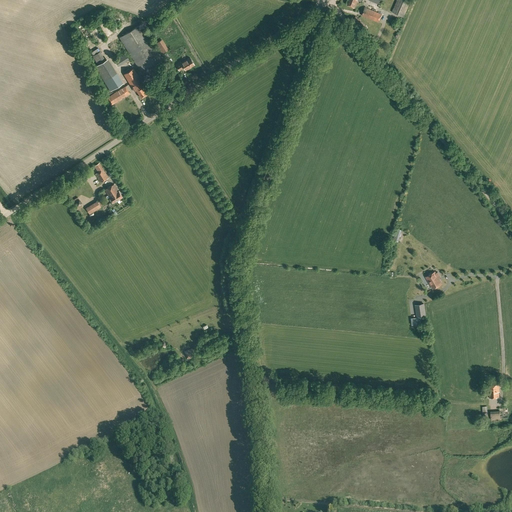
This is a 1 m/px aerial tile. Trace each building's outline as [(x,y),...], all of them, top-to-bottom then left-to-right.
[(403,17),(410,2),(405,0),(396,0),(392,12),(403,17)] [(378,22),(381,14),(364,7),(362,16),(378,22)] [(161,57),(141,24),(119,38),(140,72),(157,62),(159,66),(167,61),(166,58),(169,56),(167,53),(161,57)] [(100,52),(93,56),(98,64),(105,60),(100,52)] [(128,59),(125,53),(115,60),(118,65),(128,59)] [(194,65),(190,57),(181,63),(180,61),(175,64),(179,71),(184,68),(185,70),(194,65)] [(108,58),(105,60),(98,64),(95,66),(110,91),(123,83),(108,58)] [(133,68),(124,74),(135,92),(137,91),(141,97),(148,93),(148,92),(151,91),(149,88),(146,89),(133,68)] [(111,105),(130,93),(125,86),(107,98),(111,105)] [(99,163),(94,166),(98,172),(95,174),(97,178),(100,182),(109,177),(99,163)] [(118,191),(114,184),(105,189),(113,202),(122,197),(119,191),(118,191)] [(84,204),(80,197),(74,201),(77,208),(84,204)] [(91,208),(100,202),(98,198),(89,204),(91,208)] [(89,209),(91,213),(103,207),(101,202),(89,209)] [(398,242),(402,230),(396,228),(393,240),(398,242)] [(436,273),(435,271),(432,273),(431,272),(428,274),(429,275),(426,277),(433,288),(442,283),(439,278),(441,277),(438,272),(436,273)] [(441,289),(443,294),(453,291),(472,284),(469,276),(450,283),(451,285),(441,289)] [(417,317),(418,317),(426,316),(424,303),(415,304),(417,317)] [(188,359),(195,357),(192,349),(185,351),(188,359)] [(499,391),(499,384),(487,385),(487,389),(489,389),(489,398),(499,397),(499,391)] [(501,418),(508,417),(507,408),(500,408),(501,418)] [(491,420),(501,419),(500,410),(490,411),(491,420)]
